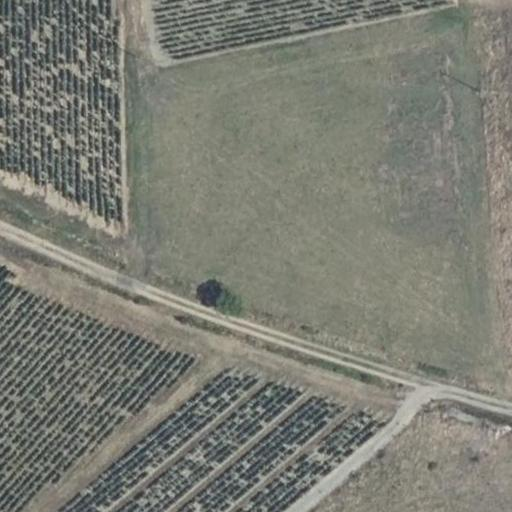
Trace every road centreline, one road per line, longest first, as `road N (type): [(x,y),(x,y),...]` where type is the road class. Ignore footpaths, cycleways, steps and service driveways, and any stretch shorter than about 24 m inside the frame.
road 1 (track): [(511,406),(118,280),(0,224)]
road 2 (track): [(437,387),(295,511)]
